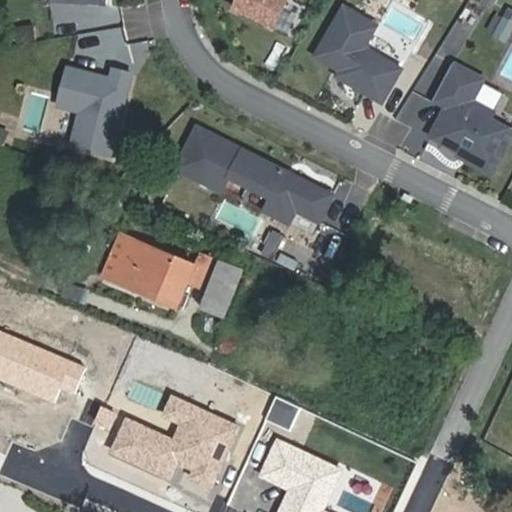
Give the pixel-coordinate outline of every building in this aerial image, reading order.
[(275,28),(287,0),(240,0),(236,9),(275,28)] [(402,69),(367,49),(366,44),(377,25),(345,7),(317,56),(336,66),(338,63),(344,66),(342,70),(339,76),(383,101),(402,69)] [(431,135),(460,150),(467,155),(465,159),(492,173),(511,136),(511,130),(490,118),(493,112),(472,100),(484,79),(453,62),(432,101),(445,108),(431,135)] [(111,155),(132,73),(114,69),(112,78),(69,67),(59,105),(81,111),(72,145),(111,155)] [(286,171),(198,126),(176,169),(223,192),(230,178),(271,198),(265,211),(290,224),(297,211),(320,223),(334,195),(294,175),(292,179),(284,175),(286,171)] [(467,155),(460,150),(457,155),(465,159),(467,155)] [(272,259),(284,236),(275,232),(264,254),(272,259)] [(115,282),(134,240),(122,235),(104,278),(115,282)] [(199,267),(134,240),(115,282),(179,309),(191,283),(203,288),(216,261),(203,256),(199,267)] [(244,271),(221,262),(202,309),(224,319),(244,271)] [(83,367),(1,333),(0,334),(0,377),(52,400),(58,386),(72,392),(83,367)] [(238,427),(213,415),(189,404),(172,396),(163,414),(181,423),(174,438),(127,417),(112,450),(158,472),(168,476),(177,459),(190,465),(185,474),(210,486),(238,427)] [(278,511),(323,511),(321,511),(323,506),(341,471),(277,441),(260,476),(289,490),(278,511)]
